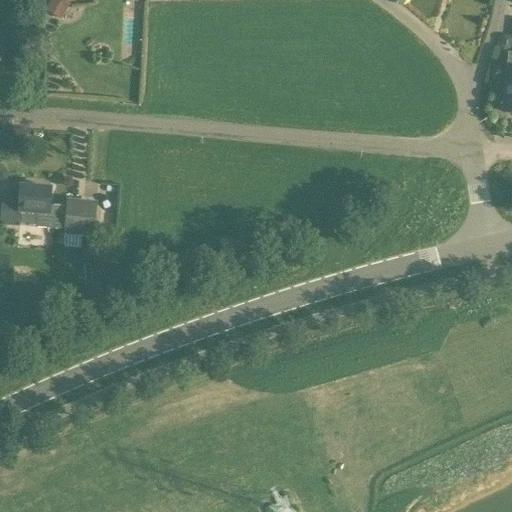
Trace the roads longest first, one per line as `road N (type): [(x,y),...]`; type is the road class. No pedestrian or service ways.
road 1 (tertiary): [(0,411),(259,309),(487,245)]
road 2 (unclassified): [(471,150),(0,112)]
road 3 (unclassified): [(472,91),(384,0)]
